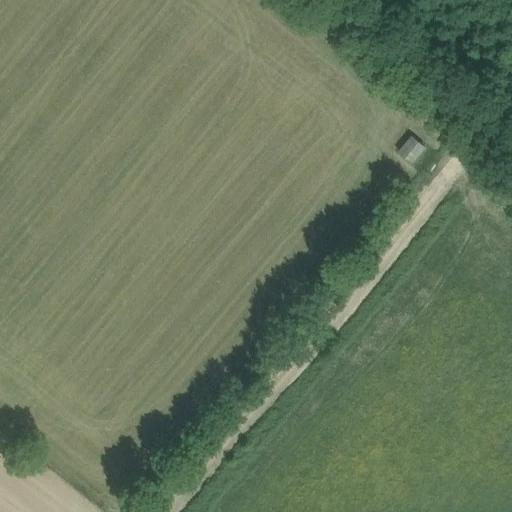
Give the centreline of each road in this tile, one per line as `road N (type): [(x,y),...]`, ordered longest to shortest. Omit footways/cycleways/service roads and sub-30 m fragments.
road 1 (track): [(152,511),(511,103)]
road 2 (tertiary): [(511,139),(341,0)]
